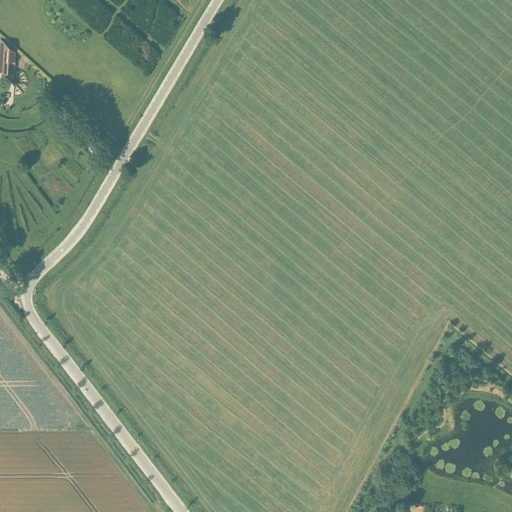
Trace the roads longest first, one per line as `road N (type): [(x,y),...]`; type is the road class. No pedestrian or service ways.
road 1 (unclassified): [(18,282),(79,225),(220,0)]
road 2 (unclassified): [(184,511),(18,282)]
